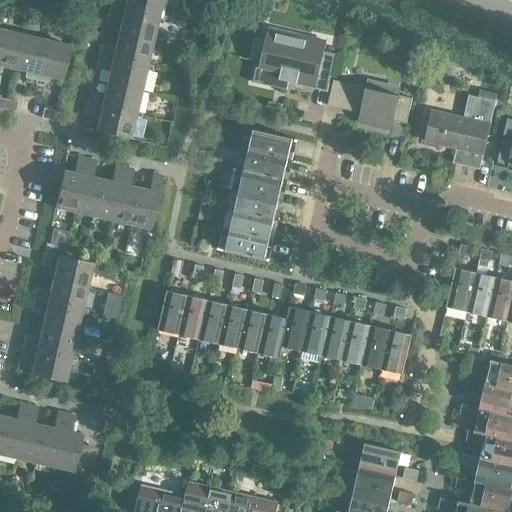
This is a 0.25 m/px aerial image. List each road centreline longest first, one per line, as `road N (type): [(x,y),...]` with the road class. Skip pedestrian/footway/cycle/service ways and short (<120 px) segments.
road 1 (residential): [(439,218),(321,185),(311,231),(429,257)]
road 2 (residential): [(415,424),(437,293),(429,257)]
road 3 (residential): [(0,135),(23,140),(0,247)]
